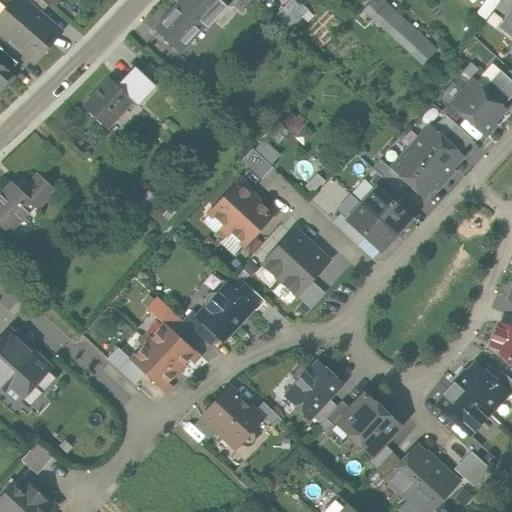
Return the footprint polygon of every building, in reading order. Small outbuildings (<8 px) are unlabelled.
[(11,0),(0,14),(0,36),(34,65),(63,32),(42,13),(40,15),(22,0),(11,0)] [(22,0),(40,15),(42,13),(48,6),(40,0),(22,0)] [(182,0),(154,31),(178,53),(204,25),(207,28),(232,0),(237,0),(244,6),(249,0),(182,0)] [(297,0),(287,0),(273,16),(290,32),(309,11),(297,0)] [(494,9),(499,2),(496,0),(486,0),(476,14),(485,21),(494,9)] [(505,17),(511,8),(511,0),(500,0),(499,2),(494,9),(505,17)] [(442,56),(386,4),(373,18),(429,70),(442,56)] [(511,8),(505,17),(498,27),(511,37),(511,8)] [(0,64),(10,73),(17,65),(0,49),(0,64)] [(10,73),(0,64),(0,92),(14,77),(10,73)] [(482,91),(501,108),(511,96),(511,82),(500,71),(482,91)] [(110,80),(83,108),(106,129),(131,102),(134,105),(152,87),(136,72),(119,89),(110,80)] [(482,91),(474,84),(465,94),(462,91),(450,104),(486,137),(492,130),(490,127),(505,112),(501,108),(482,91)] [(442,137),(459,153),(472,140),(454,124),(442,137)] [(442,137),(433,129),(423,139),(420,137),(409,149),(444,182),(450,175),(448,173),(463,157),(459,153),(442,137)] [(241,161),(262,180),(272,169),(251,149),(241,161)] [(444,182),(409,149),(390,169),(406,185),(423,200),(436,186),(438,188),(444,182)] [(377,174),(398,193),(406,185),(390,169),(380,160),(372,169),(377,174)] [(394,206),(402,197),(398,193),(377,174),(369,183),(376,190),(394,206)] [(54,192),(37,177),(21,194),(11,185),(0,196),(0,226),(8,234),(34,207),(37,210),(54,192)] [(247,184),(240,178),(231,187),(232,188),(208,214),(223,228),(226,231),(255,199),(244,188),(247,184)] [(394,206),(376,190),(362,205),(395,236),(409,220),(394,206)] [(255,199),(226,231),(229,234),(244,247),(268,221),(269,222),(278,213),(271,206),(267,210),(255,199)] [(380,251),(395,236),(362,205),(347,221),(365,237),(380,251)] [(365,237),(347,221),(340,214),(332,223),(357,246),(365,237)] [(294,229),(261,264),(279,281),(312,245),(294,229)] [(297,297),(329,262),(312,245),(279,281),(297,297)] [(218,337),(222,341),(252,308),(227,285),(218,295),(216,294),(209,294),(204,299),(205,307),(206,308),(198,317),(197,318),(218,337)] [(163,325),(172,333),(180,325),(155,301),(147,310),(163,325)] [(197,318),(198,317),(192,312),(183,322),(210,346),(218,337),(197,318)] [(172,333),(163,325),(151,339),(147,343),(179,372),(189,360),(193,364),(200,356),(191,347),(189,349),(172,333)] [(511,329),(498,325),(490,346),(502,350),(500,354),(508,362),(511,363),(511,329)] [(50,368),(10,331),(0,341),(0,390),(16,405),(50,368)] [(142,339),(147,343),(151,339),(146,334),(142,339)] [(155,386),(165,395),(171,387),(168,384),(179,372),(147,343),(144,346),(131,361),(157,384),(155,386)] [(341,385),(317,364),(306,376),(304,374),(296,383),(298,385),(286,397),(310,419),(311,417),(328,399),(341,385)] [(493,381),(475,364),(462,378),(460,376),(454,383),(489,415),(508,395),(493,381)] [(493,381),(508,395),(511,398),(511,382),(501,373),(493,381)] [(489,415),(454,383),(448,389),(450,391),(437,405),(456,423),(470,436),(489,415)] [(250,433),(263,419),(228,388),(201,418),(235,449),(241,443),(244,446),(250,446),(254,442),(254,436),(250,433)] [(348,435),(372,457),(384,445),(400,428),(364,395),(350,410),(340,422),(351,432),(348,435)] [(320,425),(337,407),(328,399),(311,417),(320,425)] [(326,436),(340,422),(350,410),(342,402),(337,407),(320,425),(317,428),(326,436)] [(482,447),(470,436),(456,423),(448,432),(474,456),(482,447)] [(37,444),(21,461),(37,475),(52,458),(37,444)] [(376,471),(392,454),(392,453),(384,445),(372,457),(367,463),(376,471)] [(429,459),(415,446),(401,462),(384,480),(405,499),(438,463),(431,457),(429,459)] [(384,480),(401,462),(392,454),(376,471),(368,480),(376,488),(384,480)] [(438,463),(405,499),(419,511),(431,511),(459,482),(438,463)] [(21,511),(39,492),(22,477),(0,501),(0,511),(21,511)] [(21,511),(52,511),(56,508),(39,492),(21,511)]
